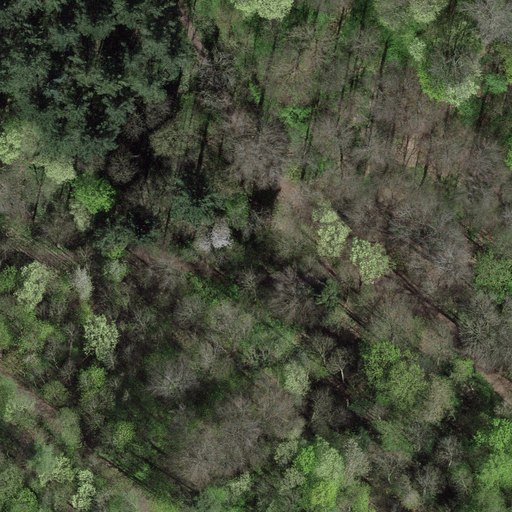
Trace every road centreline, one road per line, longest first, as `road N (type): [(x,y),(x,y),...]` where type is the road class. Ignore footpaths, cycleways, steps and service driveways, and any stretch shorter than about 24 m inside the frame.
road 1 (track): [(511,404),(257,156),(182,0)]
road 2 (track): [(0,366),(69,449),(160,511)]
